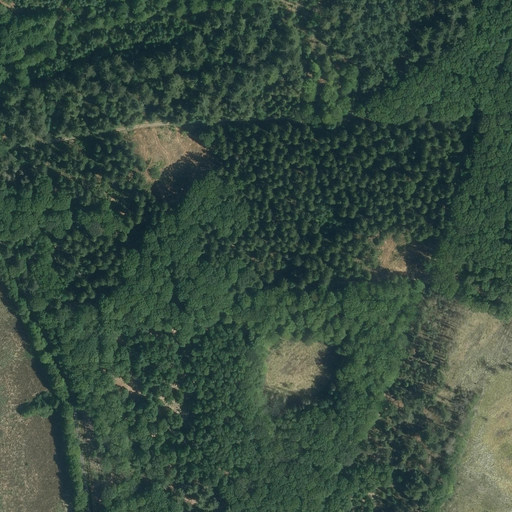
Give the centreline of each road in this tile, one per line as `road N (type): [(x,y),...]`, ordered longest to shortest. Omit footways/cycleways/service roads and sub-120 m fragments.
road 1 (track): [(511,34),(390,379),(317,511)]
road 2 (track): [(511,102),(153,124),(0,148)]
road 3 (track): [(511,316),(425,277),(31,307)]
road 4 (unclassified): [(89,511),(70,386),(0,242)]
